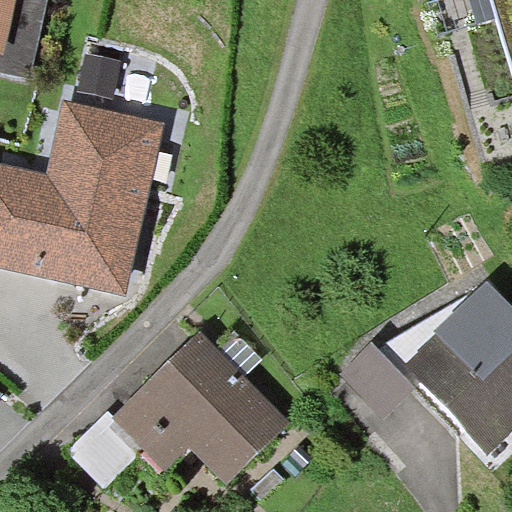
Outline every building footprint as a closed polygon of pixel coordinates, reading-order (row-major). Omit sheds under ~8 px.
[(0,0),(0,58),(3,59),(16,0),(0,0)] [(49,0),(16,0),(3,59),(0,58),(0,74),(31,82),(49,0)] [(469,0),(478,26),(497,20),(493,7),(491,0),(469,0)] [(511,0),(491,0),(493,7),(497,20),(511,69),(511,0)] [(164,126),(62,104),(46,178),(0,167),(0,272),(72,288),(126,300),(164,126)] [(488,459),(511,435),(511,308),(490,286),(436,337),(439,340),(405,373),(450,420),(488,459)] [(237,334),(217,352),(242,380),(262,362),(237,334)] [(217,352),(200,338),(114,423),(166,477),(190,453),(200,463),(227,490),(290,426),(242,380),(217,352)] [(341,377),(385,423),(416,393),(372,348),(341,377)]
